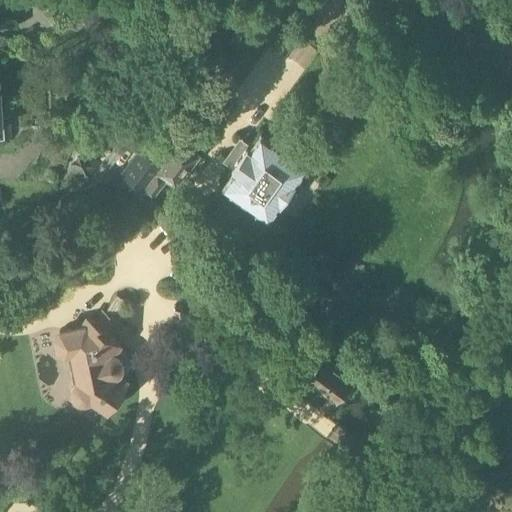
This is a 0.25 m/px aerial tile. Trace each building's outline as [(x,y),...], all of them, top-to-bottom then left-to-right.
[(0,140),(4,141),(8,138),(10,133),(9,116),(1,116),(0,98),(0,140)] [(302,147),(297,146),(266,123),(250,145),(247,143),(232,164),(235,166),(224,181),(269,213),(279,198),(287,203),(302,183),(294,177),(305,162),(304,161),(308,156),(308,151),(302,147)] [(182,140),(180,139),(175,145),(162,136),(157,144),(145,135),(135,149),(138,151),(114,183),(118,185),(117,187),(136,201),(151,180),(156,173),(156,174),(182,140)] [(159,186),(164,179),(176,188),(201,154),(182,140),(156,174),(156,173),(151,180),(159,186)] [(109,334),(118,320),(96,305),(88,317),(87,316),(82,323),(59,328),(55,335),(57,348),(65,353),(72,351),(77,379),(76,379),(74,381),(73,383),(72,387),(72,391),(73,395),(75,397),(79,400),(82,401),(85,401),(91,399),(83,412),(100,424),(130,378),(122,373),(125,367),(123,354),(117,350),(122,342),(109,334)] [(357,381),(323,355),(307,377),(341,402),(357,381)] [(511,507),(511,487),(500,495),(506,506),(510,503),(511,507)]
